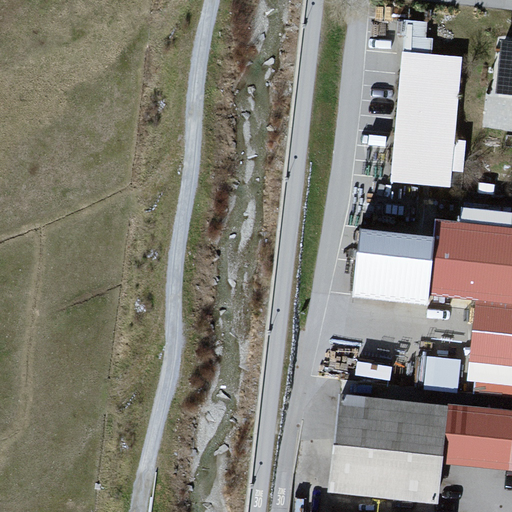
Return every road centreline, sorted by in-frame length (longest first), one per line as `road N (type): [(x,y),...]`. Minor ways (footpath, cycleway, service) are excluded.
road 1 (residential): [(359,0),(337,198),(275,511)]
road 2 (track): [(216,0),(202,58),(175,350),(146,511)]
road 3 (residential): [(319,0),(263,511)]
